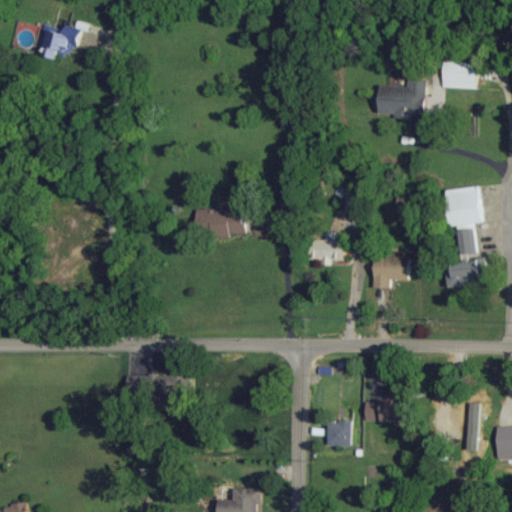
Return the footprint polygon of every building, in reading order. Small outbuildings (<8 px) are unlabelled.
[(59,58),(61,52),(76,56),(84,29),(69,24),(66,33),(53,29),(45,54),(59,58)] [(480,88),(481,59),(447,58),(447,87),(480,88)] [(382,84),(382,113),(397,113),(397,117),(413,118),(413,114),(428,114),(429,79),(411,79),(411,85),(382,84)] [(348,211),(362,212),(362,186),(349,185),(348,211)] [(450,188),(452,224),(485,223),(483,186),(450,188)] [(248,208),(200,209),(200,236),(234,236),(234,233),(249,233),(248,208)] [(452,286),(491,281),(488,257),(473,259),(472,253),(480,252),(477,227),(462,229),(466,262),(449,263),(452,286)] [(313,238),(313,258),(325,259),(324,264),(336,264),(336,259),(347,260),(348,240),(340,239),(340,231),(329,231),(328,239),(313,238)] [(377,287),(394,288),(394,279),(412,280),(412,256),(378,255),(377,287)] [(131,375),(131,393),(168,393),(168,404),(191,404),(191,375),(131,375)] [(416,402),(369,401),(369,421),(415,422),(416,402)] [(482,427),(482,405),(463,405),(463,427),(482,427)] [(331,444),(355,445),(356,421),(332,420),(331,444)] [(511,425),(501,426),(501,459),(511,458),(511,425)] [(263,511),(264,488),(237,488),(237,499),(222,499),(222,511),(263,511)]
